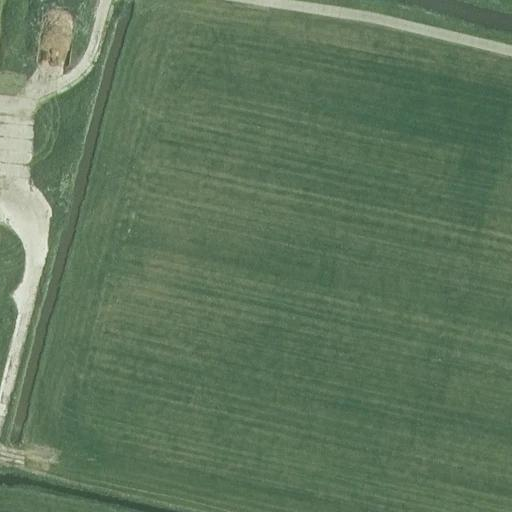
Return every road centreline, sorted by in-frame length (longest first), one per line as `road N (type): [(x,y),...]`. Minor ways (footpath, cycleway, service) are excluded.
road 1 (track): [(0,409),(42,227),(12,187),(20,106)]
road 2 (track): [(511,51),(372,17),(255,0)]
road 3 (track): [(251,511),(0,452)]
road 4 (track): [(105,0),(80,69),(20,106),(0,104)]
